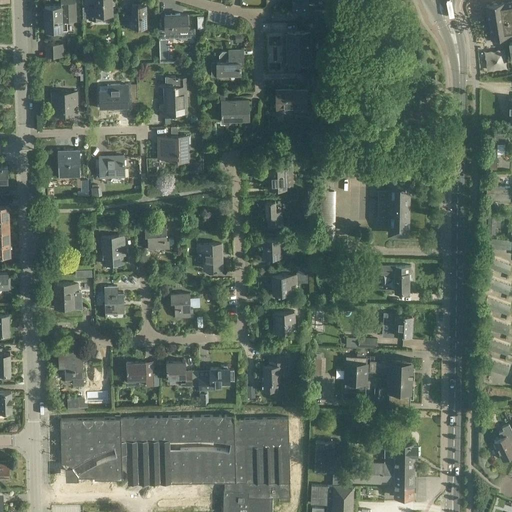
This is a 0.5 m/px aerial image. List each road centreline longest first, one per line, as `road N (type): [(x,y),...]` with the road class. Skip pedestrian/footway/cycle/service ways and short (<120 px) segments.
road 1 (secondary): [(453,511),(460,98),(458,48),(436,0)]
road 2 (residential): [(232,149),(242,323),(230,338),(148,344)]
road 3 (residential): [(31,334),(24,149)]
road 4 (residential): [(258,92),(254,15),(186,0)]
road 5 (residential): [(23,135),(19,0)]
road 6 (unknown): [(445,404),(324,393)]
road 7 (residential): [(143,130),(23,135)]
road 8 (residential): [(148,344),(118,344),(96,333),(31,334)]
